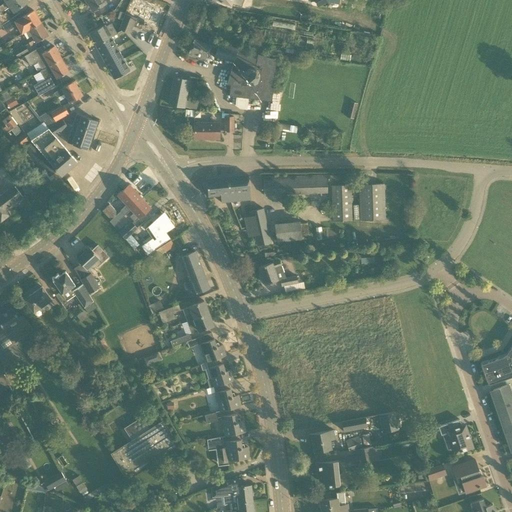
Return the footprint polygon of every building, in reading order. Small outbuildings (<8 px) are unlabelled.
[(0,23),(1,25),(10,19),(7,15),(6,13),(3,15),(1,13),(9,7),(12,11),(15,15),(20,13),(17,8),(28,1),(27,0),(8,0),(6,2),(0,5),(0,23)] [(92,10),(101,5),(105,3),(105,2),(108,0),(85,0),(87,2),(87,1),(92,10)] [(134,7),(131,14),(157,24),(160,17),(159,17),(162,9),(152,6),(150,5),(137,0),(135,8),(134,7)] [(41,23),(33,10),(22,17),(20,13),(15,15),(10,19),(1,25),(5,32),(18,24),(23,33),(29,30),(41,23)] [(122,21),(119,29),(121,30),(129,34),(135,18),(124,14),(122,21)] [(29,30),(33,36),(27,40),(30,45),(35,42),(36,43),(48,36),(41,23),(29,30)] [(89,33),(95,46),(111,37),(117,34),(116,33),(111,23),(106,26),(105,25),(89,33)] [(111,37),(95,46),(113,79),(114,79),(129,71),(129,70),(123,59),(117,48),(111,37)] [(208,52),(215,54),(217,48),(193,39),(189,52),(206,59),(208,52)] [(219,43),(217,48),(215,54),(214,56),(233,62),(227,84),(230,85),(229,95),(236,96),(235,105),(239,108),(247,109),(248,101),(250,101),(251,98),(270,100),(271,97),(274,64),(275,60),(257,54),(257,57),(219,43)] [(24,45),(14,51),(18,59),(28,53),(24,45)] [(39,47),(24,56),(29,66),(38,63),(42,70),(50,65),(61,59),(54,46),(42,52),(39,47)] [(44,79),(33,85),(39,95),(61,82),(58,77),(60,77),(68,72),(61,59),(50,65),(42,70),(40,71),(44,79)] [(168,104),(196,110),(197,102),(185,100),(187,91),(190,91),(191,81),(178,79),(179,78),(177,77),(177,79),(173,78),(168,104)] [(58,101),(66,97),(69,102),(82,95),(74,81),(61,88),(61,89),(54,93),(58,101)] [(353,119),(355,109),(357,103),(351,102),(347,117),(353,119)] [(50,126),(56,123),(55,121),(68,114),(63,106),(51,113),(47,115),(45,112),(39,117),(47,128),(50,126)] [(76,114),(72,124),(72,127),(66,143),(86,150),(96,121),(76,114)] [(16,125),(18,124),(12,117),(11,117),(9,115),(2,121),(6,126),(2,129),(6,133),(10,130),(16,125)] [(233,119),(225,118),(225,131),(233,131),(233,119)] [(56,123),(50,126),(55,134),(67,127),(61,119),(56,123)] [(219,139),(219,123),(194,123),(194,138),(219,139)] [(16,125),(10,130),(15,135),(21,131),(16,125)] [(55,136),(48,128),(47,129),(30,140),(54,168),(61,176),(77,162),(70,154),(55,136)] [(31,142),(24,147),(49,177),(55,171),(31,142)] [(0,220),(9,214),(6,209),(22,197),(14,186),(16,184),(8,174),(1,179),(8,189),(0,195),(0,220)] [(248,175),(227,177),(229,202),(250,200),(248,175)] [(264,195),(317,193),(327,193),(327,181),(330,181),(330,175),(263,177),(264,195)] [(227,177),(206,179),(208,197),(220,195),(221,203),(229,202),(227,177)] [(126,205),(131,200),(134,204),(141,198),(129,184),(117,195),(126,205)] [(384,220),(384,194),(383,184),(359,184),(360,221),(384,220)] [(351,221),(351,195),(350,185),(331,185),(332,221),(351,221)] [(126,205),(120,210),(125,216),(131,210),(133,213),(130,217),(134,222),(150,208),(141,198),(134,204),(131,200),(126,205)] [(290,198),(282,198),(282,207),(290,206),(290,198)] [(111,220),(118,213),(109,204),(102,211),(111,220)] [(248,210),(256,245),(270,241),(262,207),(248,210)] [(151,239),(141,246),(147,255),(171,239),(166,233),(174,227),(164,211),(145,229),(151,239)] [(115,216),(109,222),(114,226),(119,221),(115,216)] [(299,221),(274,224),(276,242),(301,239),(309,238),(307,222),(300,223),(299,221)] [(131,222),(119,233),(125,240),(137,229),(131,222)] [(99,258),(89,247),(77,259),(86,269),(93,263),(97,268),(103,263),(98,258),(99,258)] [(188,296),(200,292),(209,288),(195,251),(179,257),(189,282),(183,284),(188,296)] [(128,263),(119,259),(115,269),(124,272),(128,263)] [(298,283),(296,276),(285,278),(279,260),(271,263),(258,267),(265,285),(278,280),(280,280),(281,286),(298,283)] [(58,273),(51,277),(52,278),(53,279),(52,280),(58,289),(62,294),(66,301),(75,295),(84,308),(88,314),(97,308),(93,302),(89,294),(82,284),(76,288),(74,285),(75,285),(65,271),(59,276),(58,274),(58,273)] [(99,288),(91,273),(80,279),(89,294),(99,288)] [(51,300),(42,287),(24,299),(33,312),(51,300)] [(152,314),(163,308),(159,300),(148,306),(152,314)] [(187,321),(208,313),(204,301),(189,306),(182,309),(187,321)] [(181,310),(179,304),(158,312),(162,323),(175,319),(173,313),(181,310)] [(0,324),(0,325),(0,324),(0,341),(19,327),(25,335),(33,330),(23,315),(18,318),(11,308),(0,316),(0,324)] [(213,325),(208,313),(187,321),(191,333),(198,330),(198,331),(213,325)] [(206,362),(220,357),(226,355),(222,344),(216,346),(211,332),(197,338),(191,340),(191,339),(186,342),(188,349),(200,344),(206,362)] [(186,342),(191,339),(189,334),(170,341),(172,347),(186,342)] [(109,350),(103,339),(96,343),(102,354),(109,350)] [(293,389),(291,390),(292,395),(291,395),(293,400),(294,400),(295,405),(298,404),(299,405),(298,406),(299,408),(300,408),(301,412),(300,412),(301,415),(308,413),(308,412),(311,412),(314,425),(315,425),(310,406),(312,405),(313,406),(317,405),(316,404),(319,403),(315,389),(318,388),(317,382),(327,379),(316,341),(305,344),(308,354),(305,355),(310,371),(297,375),(301,387),(298,387),(293,389)] [(483,364),(482,364),(487,380),(490,384),(501,380),(500,380),(499,377),(511,372),(511,347),(507,355),(506,356),(504,357),(505,359),(499,361),(499,358),(488,362),(489,364),(484,366),(483,364)] [(208,379),(206,379),(209,388),(214,386),(228,382),(234,380),(230,369),(225,371),(220,357),(206,362),(208,368),(208,369),(211,378),(208,379)] [(0,368),(0,391),(10,385),(0,368)] [(81,384),(72,371),(64,376),(79,400),(99,387),(93,378),(84,384),(81,384)] [(232,396),(228,382),(214,386),(220,411),(240,406),(238,395),(232,396)] [(494,390),(491,391),(492,393),(494,401),(497,407),(499,413),(501,412),(511,407),(511,399),(510,395),(510,394),(507,385),(493,389),(494,390)] [(511,407),(501,412),(499,413),(501,421),(503,427),(505,432),(508,431),(511,429),(511,407)] [(216,412),(204,415),(206,423),(218,420),(216,412)] [(394,412),(380,415),(383,432),(397,429),(394,412)] [(221,416),(224,436),(239,433),(245,432),(243,421),(237,422),(236,414),(221,416)] [(343,432),(367,427),(365,417),(341,422),(343,432)] [(460,452),(462,452),(462,451),(472,447),(465,425),(461,426),(459,420),(459,419),(437,427),(438,427),(441,435),(442,435),(448,451),(454,449),(455,453),(460,452)] [(167,451),(176,446),(161,421),(110,453),(115,462),(125,479),(167,451)] [(433,425),(424,428),(426,434),(435,431),(433,425)] [(314,452),(324,450),(331,449),(329,440),(334,439),(333,430),(318,433),(308,434),(310,445),(313,444),(314,452)] [(239,433),(224,436),(206,439),(208,450),(215,449),(216,456),(223,455),(223,461),(249,458),(247,447),(241,448),(239,433)] [(348,451),(362,446),(358,436),(345,440),(348,451)] [(357,449),(358,456),(346,458),(348,466),(361,463),(372,460),(378,459),(378,455),(381,455),(379,445),(370,447),(357,449)] [(465,492),(476,488),(486,485),(482,475),(479,476),(477,470),(478,470),(475,459),(452,467),(455,477),(460,476),(462,482),(461,482),(465,492)] [(325,486),(335,485),(339,484),(339,485),(343,485),(346,487),(350,483),(353,480),(343,471),(340,474),(339,474),(337,461),(316,463),(317,475),(323,474),(325,486)] [(426,470),(429,480),(446,475),(443,464),(426,470)] [(43,484),(47,490),(54,486),(56,490),(67,484),(62,474),(43,484)] [(232,503),(252,500),(251,485),(241,486),(239,478),(230,479),(211,487),(212,497),(231,496),(232,503)] [(320,511),(347,511),(347,505),(345,505),(344,492),(336,493),(336,498),(320,500),(320,511)] [(473,511),(494,511),(492,504),(485,507),(483,499),(471,503),(473,511)] [(253,511),(252,500),(232,503),(232,510),(226,511),(253,511)]
